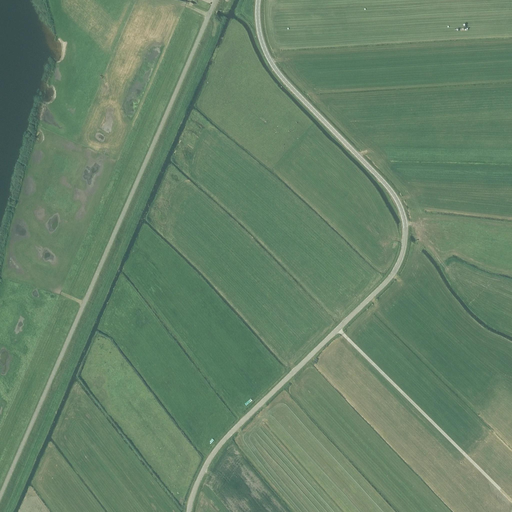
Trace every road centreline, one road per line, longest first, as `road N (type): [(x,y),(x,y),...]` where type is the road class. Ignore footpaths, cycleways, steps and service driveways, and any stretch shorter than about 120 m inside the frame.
road 1 (unclassified): [(189,511),(209,456),(382,284),(405,239),(390,187),(269,61),(258,0)]
road 2 (unclassified): [(216,0),(0,494)]
